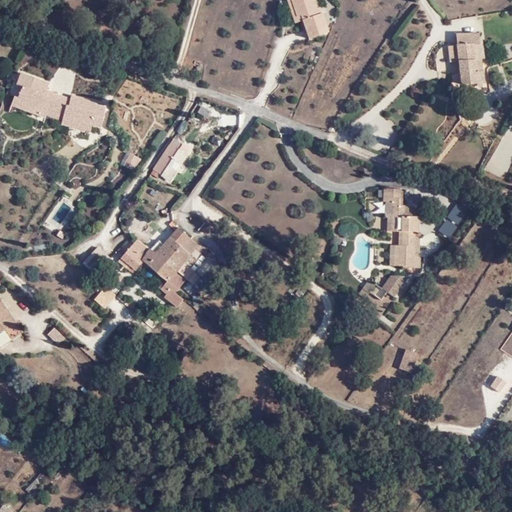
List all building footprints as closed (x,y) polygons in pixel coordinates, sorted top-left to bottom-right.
[(296,23),(289,0),(284,2),(294,29),(304,26),(302,20),(296,23)] [(312,0),(288,0),(289,0),(296,23),(302,20),(304,26),(309,38),(327,32),(319,8),(315,9),(312,0)] [(460,84),(472,83),(478,83),(483,83),(480,59),(474,59),(473,45),(479,44),(478,33),(456,35),(457,46),(458,61),(460,84)] [(474,59),(480,59),(484,59),(483,44),(479,44),(473,45),(474,59)] [(449,62),(458,61),(457,46),(448,46),(449,62)] [(21,87),(17,98),(16,101),(38,109),(46,113),(59,117),(58,125),(67,126),(68,119),(87,124),(98,126),(102,107),(92,105),(93,100),(66,94),(65,99),(64,105),(40,95),(42,90),(44,82),(21,73),(16,85),(21,87)] [(65,99),(42,90),(40,95),(64,105),(65,99)] [(16,101),(17,98),(13,96),(10,104),(37,115),(38,113),(38,109),(16,101)] [(68,119),(67,126),(86,130),(87,124),(68,119)] [(173,138),(152,169),(161,175),(178,149),(182,143),(173,138)] [(178,149),(161,175),(168,180),(185,154),(178,149)] [(126,150),(119,162),(133,170),(139,158),(126,150)] [(399,190),(383,190),(383,198),(383,202),(384,202),(391,202),(390,231),(398,232),(401,232),(400,246),(397,246),(393,246),(392,267),(406,267),(406,268),(418,268),(419,258),(413,257),(414,233),(417,233),(418,218),(411,218),(411,216),(413,212),(402,206),(399,207),(399,190)] [(154,254),(164,263),(188,237),(177,228),(175,230),(162,244),(154,254)] [(176,271),(186,279),(192,271),(188,268),(195,260),(189,254),(197,245),(188,237),(164,263),(175,271),(176,271)] [(132,248),(139,241),(137,239),(131,247),(132,248)] [(149,249),(154,254),(162,244),(157,240),(149,249)] [(166,281),(175,271),(164,263),(154,254),(149,249),(139,241),(132,248),(131,247),(118,262),(123,266),(126,263),(134,270),(143,261),(166,281)] [(98,249),(84,264),(95,274),(109,258),(98,249)] [(131,274),(134,270),(126,263),(123,266),(131,274)] [(393,298),(401,285),(407,277),(389,277),(383,285),(380,289),(393,298)] [(362,289),(368,293),(374,285),(368,281),(362,289)] [(160,290),(172,299),(176,294),(164,284),(160,290)] [(115,296),(105,287),(94,299),(105,308),(115,296)] [(358,294),(364,299),(368,293),(362,289),(358,294)] [(0,332),(15,322),(6,308),(3,310),(0,306),(0,301),(0,300),(0,332)]
